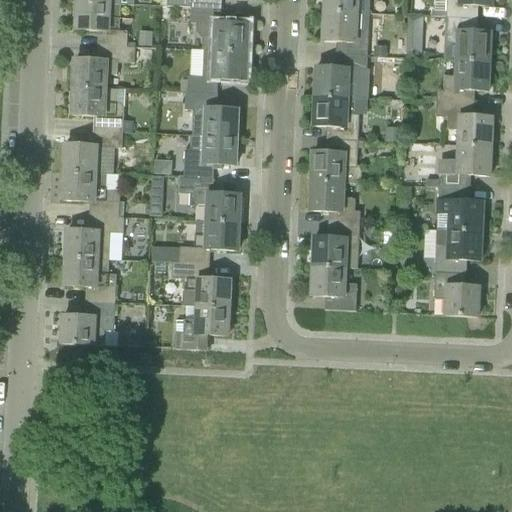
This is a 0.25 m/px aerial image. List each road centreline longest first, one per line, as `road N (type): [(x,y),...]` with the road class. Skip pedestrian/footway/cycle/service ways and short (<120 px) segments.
road 1 (unclassified): [(511,346),(505,357),(489,359),(299,351),(277,341),(291,0)]
road 2 (unclassified): [(14,511),(22,241)]
road 3 (residential): [(22,241),(32,0)]
